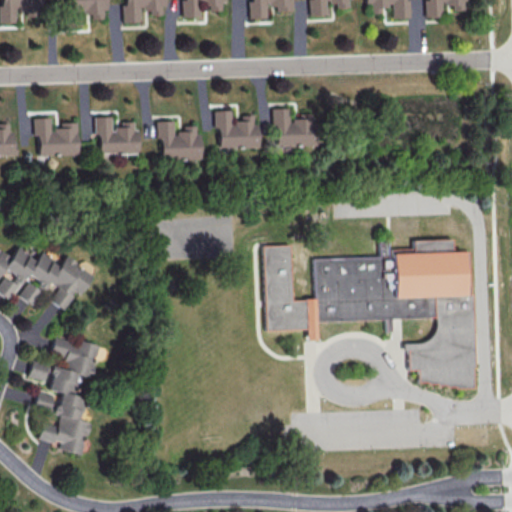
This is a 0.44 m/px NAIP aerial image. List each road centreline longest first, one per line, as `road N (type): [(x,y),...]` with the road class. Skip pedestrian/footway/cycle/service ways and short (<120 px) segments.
road 1 (residential): [(511,58),(0,74)]
road 2 (residential): [(430,494),(105,511),(32,481),(0,451)]
